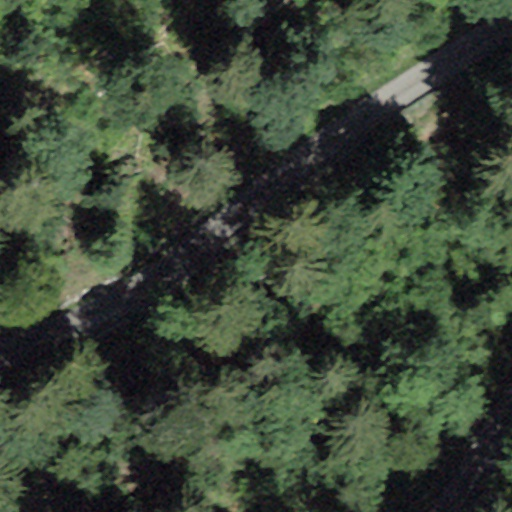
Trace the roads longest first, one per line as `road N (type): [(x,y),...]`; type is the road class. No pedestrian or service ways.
road 1 (residential): [(0,356),(110,305),(387,100),(511,22)]
road 2 (residential): [(511,408),(444,511)]
